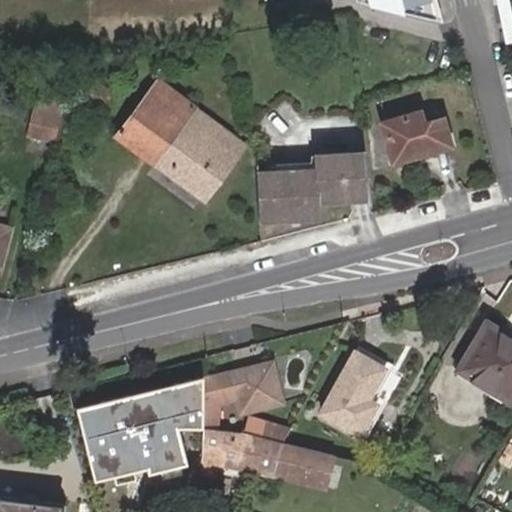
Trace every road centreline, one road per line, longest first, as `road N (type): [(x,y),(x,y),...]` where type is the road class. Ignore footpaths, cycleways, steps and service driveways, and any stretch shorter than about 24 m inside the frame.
road 1 (tertiary): [(511,205),(322,260),(206,304)]
road 2 (tertiary): [(206,304),(367,283),(511,249)]
road 3 (tertiary): [(206,304),(0,355)]
road 4 (residential): [(466,0),(511,169)]
